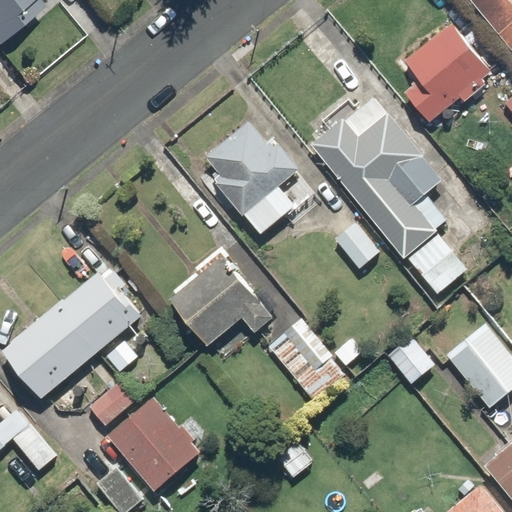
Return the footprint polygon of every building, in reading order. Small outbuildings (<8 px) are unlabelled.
[(0,0),(0,47),(41,12),(33,4),(37,0),(0,0)] [(511,0),(471,0),(511,48),(511,0)] [(494,77),(448,22),(400,62),(415,80),(400,92),(427,124),(442,112),(448,120),(456,113),(450,106),(459,99),(463,103),(494,77)] [(511,95),(503,103),(511,112),(511,95)] [(422,153),(435,142),(407,109),(395,120),(374,96),(363,106),(360,102),(308,146),(437,297),(468,270),(435,232),(450,219),(427,191),(443,177),(422,153)] [(270,144),(248,117),(202,155),(218,175),(211,181),(256,236),(294,204),(279,186),(300,168),(276,139),(270,144)] [(359,217),(333,238),(360,271),(386,251),(359,217)] [(253,296),(220,256),(166,300),(206,349),(242,320),(255,336),(274,321),(268,314),(277,306),(262,288),(253,296)] [(123,290),(128,286),(110,264),(0,352),(0,356),(37,403),(145,317),(123,290)] [(301,317),(267,346),(314,402),(348,373),(301,317)] [(511,355),(487,323),(446,354),(488,409),(511,390),(511,355)] [(412,333),(387,353),(412,384),(437,364),(412,333)] [(124,339),(104,357),(119,374),(139,356),(124,339)] [(122,379),(88,405),(104,426),(138,400),(122,379)] [(205,433),(190,414),(177,425),(152,396),(106,435),(154,493),(203,453),(194,442),(205,433)] [(30,421),(11,436),(38,470),(57,454),(30,421)] [(511,440),(504,448),(500,442),(478,461),(511,500),(511,440)] [(132,511),(144,502),(113,466),(94,482),(119,511),(132,511)] [(503,511),(479,483),(444,511),(503,511)]
